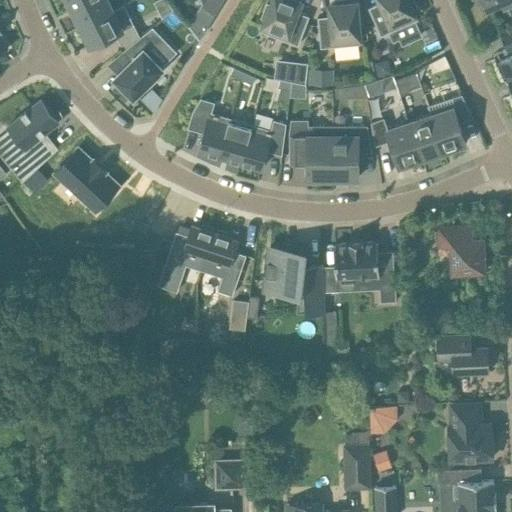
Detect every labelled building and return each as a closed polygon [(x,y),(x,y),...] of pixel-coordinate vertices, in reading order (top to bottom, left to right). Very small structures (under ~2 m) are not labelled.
[(108,0),(86,0),(72,8),(81,26),(113,9),(108,0)] [(202,0),(204,4),(203,6),(214,13),(222,0),(202,0)] [(261,30),(299,44),(310,15),(298,11),(301,0),(272,0),(271,4),(267,3),(262,16),(266,18),(261,30)] [(321,47),(361,43),(357,0),(351,1),(350,0),(336,0),(337,2),(330,3),(331,15),(318,16),(321,47)] [(379,0),(380,2),(369,7),(381,35),(418,18),(413,6),(416,5),(413,0),(379,0)] [(511,0),(480,0),(486,12),(501,5),(503,9),(511,4),(511,0)] [(81,26),(91,45),(134,23),(124,4),(113,9),(81,26)] [(0,51),(9,48),(1,30),(3,30),(0,23),(0,51)] [(511,26),(500,32),(509,50),(511,48),(511,26)] [(119,81),(116,84),(127,94),(129,91),(134,96),(162,67),(161,66),(165,62),(149,45),(153,41),(144,33),(124,49),(133,59),(115,76),(119,81)] [(511,55),(501,61),(510,79),(508,80),(511,88),(511,55)] [(277,59),(275,77),(279,78),(290,80),(291,80),(305,83),(308,62),(277,59)] [(234,66),(231,73),(242,78),(245,71),(234,66)] [(334,85),(334,69),(308,68),(307,85),(334,85)] [(245,71),(242,78),(252,83),(256,76),(245,71)] [(405,74),(395,77),(400,93),(410,90),(409,86),(405,74)] [(279,86),(277,96),(287,98),(290,80),(279,78),(278,86),(279,86)] [(377,78),(365,82),(369,94),(381,90),(377,78)] [(291,80),(289,94),(305,95),(306,83),(305,83),(291,80)] [(347,85),(337,86),(337,96),(348,96),(347,85)] [(462,93),(429,104),(432,113),(444,149),(467,141),(460,121),(473,117),(462,93)] [(193,110),(188,127),(203,131),(198,148),(219,154),(230,116),(212,111),(215,101),(201,96),(193,110)] [(20,140),(3,154),(22,178),(23,179),(25,178),(55,150),(54,149),(50,144),(42,134),(46,131),(47,131),(60,120),(42,99),(42,98),(41,98),(8,125),(10,127),(20,140)] [(431,113),(409,120),(421,156),(444,149),(432,113),(429,104),(428,104),(431,113)] [(230,116),(219,154),(241,160),(252,122),(230,116)] [(391,139),(399,164),(421,156),(410,121),(409,120),(388,128),(384,117),(371,121),(375,144),(391,139)] [(252,122),(241,160),(263,167),(268,149),(282,154),(287,122),(274,118),(271,128),(252,122)] [(291,118),(290,130),(290,162),(307,162),(307,176),(333,176),(333,124),(309,124),(309,118),(291,118)] [(368,124),(333,124),(333,176),(359,176),(359,150),(373,150),(368,124)] [(79,145),(54,169),(92,210),(98,204),(109,216),(107,220),(134,233),(148,204),(121,191),(116,200),(110,193),(117,187),(104,172),(106,171),(94,158),(92,160),(79,145)] [(47,178),(37,167),(25,178),(35,189),(47,178)] [(215,231),(192,223),(189,234),(176,229),(158,283),(178,289),(187,263),(202,268),(215,231)] [(453,270),(465,270),(485,269),(483,237),(474,237),(473,225),(439,227),(440,246),(452,245),(453,270)] [(234,249),(238,238),(215,231),(202,268),(222,275),(218,288),(233,293),(247,253),(234,249)] [(336,242),(335,242),(337,277),(338,277),(358,276),(359,282),(380,281),(380,301),(397,300),(395,272),(380,273),(378,240),(377,240),(377,241),(363,241),(363,239),(350,240),(350,242),(336,242)] [(267,273),(266,288),(299,291),(297,312),(308,311),(308,310),(312,310),(312,311),(324,310),(324,312),(326,312),(324,263),(322,263),(322,265),(314,265),(309,265),(310,269),(303,269),(304,263),(305,250),(298,249),(298,250),(293,249),(293,248),(278,246),(270,245),(269,260),(268,260),(267,261),(269,261),(268,272),(266,272),(266,273),(267,273)] [(154,251),(142,251),(142,264),(154,264),(154,251)] [(248,300),(248,304),(258,305),(260,296),(249,295),(248,300)] [(233,299),(232,309),(247,311),(248,304),(248,300),(233,299)] [(453,372),(469,371),(489,370),(488,345),(472,346),(471,333),(444,335),(437,335),(439,360),(453,359),(453,372)] [(176,339),(163,339),(163,355),(176,355),(195,354),(195,338),(176,339)] [(110,391),(109,373),(95,373),(83,373),(84,392),(95,392),(110,391)] [(410,402),(410,390),(398,390),(399,402),(410,402)] [(398,401),(370,403),(371,428),(399,427),(398,401)] [(0,403),(0,424),(18,423),(18,420),(24,419),(24,403),(0,403)] [(451,458),(473,457),(493,456),(491,422),(479,423),(479,403),(453,404),(454,424),(449,424),(451,458)] [(345,444),(347,486),(371,485),(370,444),(370,430),(352,430),(352,433),(345,434),(345,444)] [(392,465),(387,449),(373,453),(378,470),(392,465)] [(217,486),(233,485),(233,459),(216,459),(217,486)] [(463,468),(437,469),(438,482),(441,482),(441,511),(495,511),(495,505),(497,504),(496,491),(494,491),(494,479),(463,480),(463,468)] [(376,486),(376,511),(395,511),(395,485),(376,486)] [(230,511),(230,507),(214,508),(214,501),(178,502),(178,508),(174,508),(174,511),(230,511)] [(349,511),(349,509),(323,510),(322,502),(286,503),(286,511),(349,511)]
